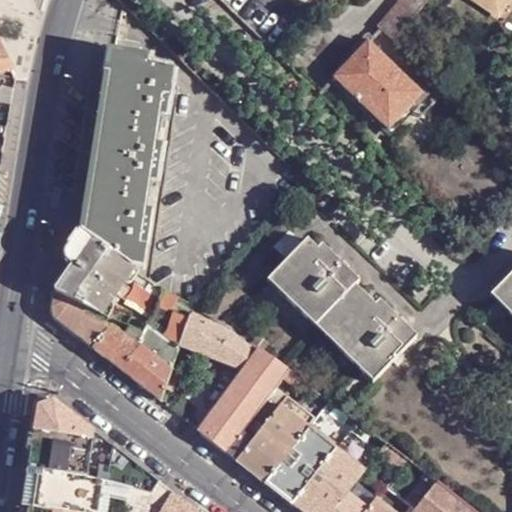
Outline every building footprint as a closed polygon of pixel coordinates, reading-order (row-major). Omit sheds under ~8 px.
[(400,37),(429,0),(405,0),(382,28),(397,39),(400,37)] [(511,0),(482,0),(498,11),(505,0),(511,0)] [(427,92),(374,41),(375,40),(373,38),(333,82),(334,84),(339,79),(391,126),(389,128),(391,130),(427,92)] [(115,50),(110,49),(81,231),(87,236),(115,50)] [(0,73),(9,69),(0,50),(0,73)] [(150,55),(115,50),(87,236),(133,269),(134,265),(145,266),(147,245),(142,243),(144,234),(149,233),(150,221),(147,221),(153,170),(159,170),(161,158),(157,157),(163,106),(170,106),(172,92),(167,90),(169,73),(148,65),(150,55)] [(219,248),(281,185),(230,136),(215,153),(250,186),(203,233),(219,248)] [(87,236),(81,231),(67,251),(68,260),(74,266),(58,291),(93,309),(103,313),(135,270),(133,269),(87,236)] [(317,246),(308,238),(300,244),(290,233),(275,248),(286,259),(269,278),(372,379),(417,335),(411,329),(379,299),(376,303),(356,283),(359,279),(354,275),(322,243),(317,246)] [(511,273),(497,290),(511,306),(511,273)] [(93,309),(58,291),(56,299),(90,316),(93,309)] [(174,308),(179,297),(166,292),(161,302),(174,308)] [(197,305),(192,303),(179,297),(174,308),(161,302),(151,326),(182,350),(182,346),(193,314),(197,305)] [(90,316),(56,299),(55,306),(60,322),(91,345),(107,326),(90,316)] [(259,413),(276,388),(283,379),(289,370),(252,344),(251,345),(231,330),(193,314),(182,346),(241,367),(245,370),(202,432),(229,454),(246,429),(259,413)] [(107,326),(91,345),(121,369),(141,344),(145,336),(122,323),(118,330),(107,326)] [(182,350),(151,326),(145,336),(141,344),(174,370),(182,350)] [(174,370),(141,344),(121,369),(163,401),(167,388),(174,370)] [(180,373),(174,370),(167,388),(174,390),(180,373)] [(295,387),(301,378),(289,370),(283,379),(295,387)] [(311,427),(316,420),(276,388),(259,413),(270,421),(257,437),(246,429),(229,454),(267,483),(311,427)] [(93,443),(94,433),(63,409),(56,406),(48,405),(41,409),(36,416),(34,434),(93,443)] [(346,422),(353,429),(359,420),(350,414),(346,422)] [(364,437),(371,430),(359,420),(353,429),(364,437)] [(294,504),(337,448),(311,427),(267,483),(294,504)] [(151,495),(158,484),(94,433),(93,443),(34,434),(33,441),(28,470),(81,479),(86,479),(87,469),(109,474),(107,484),(114,486),(130,490),(151,495)] [(385,458),(394,446),(388,442),(379,454),(385,458)] [(333,511),(347,494),(365,470),(337,448),(294,504),(303,511),(333,511)] [(424,484),(432,474),(409,457),(402,469),(424,484)] [(28,470),(21,508),(45,511),(108,511),(114,486),(107,484),(86,479),(81,479),(28,470)] [(471,511),(475,508),(440,480),(414,511),(471,511)] [(165,511),(174,496),(158,484),(151,495),(130,490),(125,511),(165,511)] [(347,494),(333,511),(366,511),(369,509),(347,494)] [(165,511),(194,511),(174,496),(165,511)] [(394,511),(377,498),(369,509),(366,511),(394,511)]
